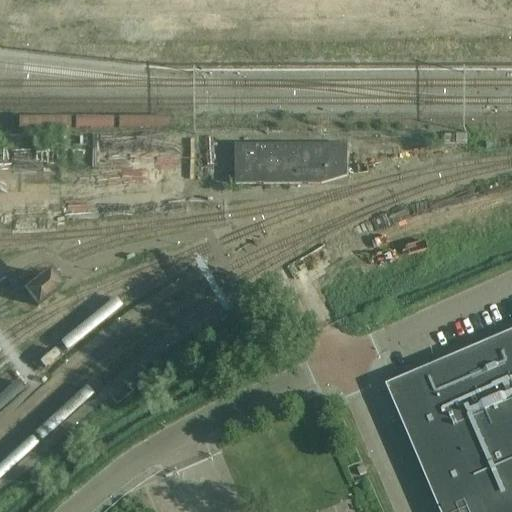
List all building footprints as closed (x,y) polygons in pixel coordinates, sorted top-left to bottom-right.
[(47,108),(47,119),(99,120),(99,110),(47,108)] [(136,172),(157,172),(157,136),(117,136),(118,160),(136,160),(136,172)] [(234,186),(329,186),(348,186),(348,146),(235,145),(235,172),(234,172),(234,186)] [(37,306),(58,290),(48,277),(27,293),(37,306)] [(511,511),(511,333),(386,387),(439,511),(511,511)] [(149,376),(140,366),(124,381),(133,391),(149,376)]
